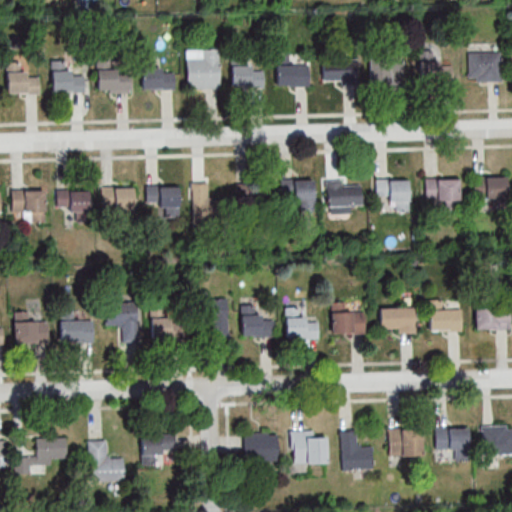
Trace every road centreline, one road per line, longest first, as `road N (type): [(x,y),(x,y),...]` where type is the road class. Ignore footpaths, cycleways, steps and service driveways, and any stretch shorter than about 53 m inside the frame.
road 1 (residential): [(511,377),(0,393)]
road 2 (residential): [(511,124),(0,140)]
road 3 (residential): [(213,511),(207,387)]
